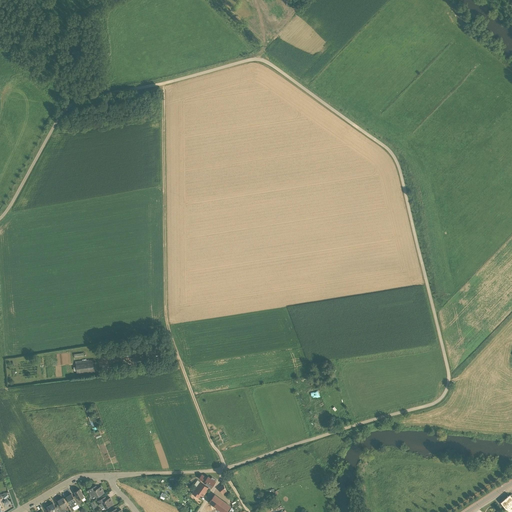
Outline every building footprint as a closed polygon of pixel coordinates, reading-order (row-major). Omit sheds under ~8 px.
[(97,371),(95,359),(75,362),(77,374),(97,371)] [(210,478),(209,478),(208,477),(207,478),(202,475),(200,478),(206,483),(212,487),(215,482),(210,478)] [(208,488),(200,482),(192,493),(199,498),(201,495),(203,497),(205,493),(208,488)] [(223,484),(217,488),(223,495),(227,492),(223,484)] [(103,490),(101,486),(97,489),(96,486),(89,490),(92,496),(95,494),(97,497),(104,493),(103,490)] [(83,502),(81,499),(84,497),(80,489),(74,492),(77,496),(74,498),(78,504),(78,505),(83,502)] [(73,507),(78,504),(74,498),(72,494),(67,497),(69,501),(66,502),(68,505),(67,505),(70,510),(71,511),(74,510),(73,507)] [(215,494),(210,502),(225,511),(226,511),(231,504),(215,494)] [(511,511),(511,495),(511,494),(502,502),(504,503),(502,504),(506,509),(503,511),(504,511),(511,511)] [(66,502),(63,497),(58,501),(60,505),(57,506),(58,507),(60,511),(63,511),(66,510),(65,507),(67,505),(68,505),(66,502)] [(112,501),(110,497),(105,501),(103,498),(98,501),(101,507),(104,505),(106,508),(113,504),(112,501)] [(55,511),(58,511),(53,503),(47,507),(50,511),(55,511)]
